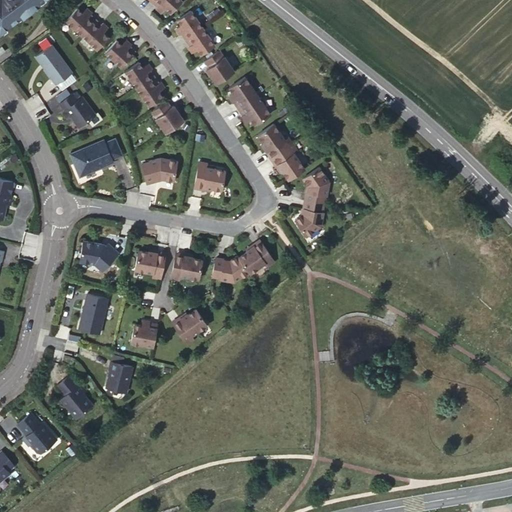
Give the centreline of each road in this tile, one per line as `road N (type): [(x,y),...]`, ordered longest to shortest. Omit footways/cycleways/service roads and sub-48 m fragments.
road 1 (residential): [(56,208),(79,204),(223,227),(259,204),(258,181),(154,33),(118,0)]
road 2 (secondary): [(271,0),(405,107),(511,210)]
road 3 (residential): [(0,383),(19,365),(56,208)]
road 4 (residential): [(56,208),(41,157),(0,89)]
